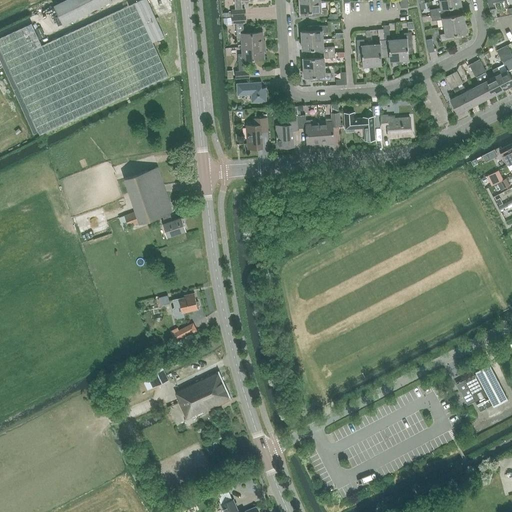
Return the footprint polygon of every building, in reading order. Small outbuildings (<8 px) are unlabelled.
[(0,38),(0,46),(1,48),(40,135),(168,76),(153,42),(165,37),(148,0),(139,0),(42,45),(32,23),(0,38)] [(113,2),(111,0),(65,0),(54,6),(63,26),(113,2)] [(232,16),(245,16),(244,9),(242,9),(242,0),(234,0),(235,10),(231,10),(232,16)] [(431,16),(459,11),(458,6),(462,5),(460,0),(439,0),(440,8),(430,10),(431,16)] [(321,2),(299,3),(300,12),(306,12),(307,17),(327,15),(327,8),(321,8),(321,2)] [(488,5),(491,19),(497,18),(495,4),(488,5)] [(444,27),(465,23),(463,13),(459,14),(459,11),(431,16),(432,21),(443,19),(444,27)] [(242,47),(263,45),(262,32),(244,33),(243,22),(245,22),(245,16),(232,16),(232,22),(236,22),(237,40),(242,40),(242,47)] [(465,23),(444,27),(445,33),(440,34),(441,41),(461,38),(460,33),(466,32),(465,23)] [(302,41),(323,39),(322,33),(328,32),(328,25),(307,26),(307,30),(301,31),(302,41)] [(399,60),(398,38),(390,39),(389,25),(383,25),(383,29),(384,39),(385,57),(390,57),(390,61),(399,60)] [(385,57),(384,39),(383,29),(378,29),(378,36),(379,36),(380,43),(371,44),(372,65),(382,65),(381,57),(385,57)] [(398,38),(399,60),(409,59),(408,53),(413,53),(411,32),(404,33),(405,38),(398,38)] [(307,54),(335,52),(334,46),(323,47),(323,39),(302,41),(302,50),(306,49),(307,54)] [(372,65),(371,44),(364,44),(364,39),(356,39),(358,60),(363,60),(363,66),(372,65)] [(432,39),(426,40),(428,52),(435,51),(432,39)] [(263,45),(242,47),(243,53),(238,54),(239,71),(236,71),(236,78),(249,77),(249,71),(246,71),(246,60),(264,58),(263,45)] [(502,48),(508,60),(511,57),(511,55),(507,45),(502,48)] [(503,62),(508,60),(502,48),(497,50),(503,62)] [(303,68),(324,66),(324,59),(335,58),(335,52),(307,54),(307,57),(303,58),(303,68)] [(474,62),(481,74),(486,71),(480,59),(474,62)] [(475,77),(481,74),(474,62),(469,65),(475,77)] [(324,66),(303,68),(304,77),(310,76),(310,81),(331,80),(331,73),(325,73),(324,66)] [(496,76),(503,90),(511,85),(511,78),(508,70),(501,73),(497,67),(493,70),(496,76)] [(451,74),(458,86),(463,83),(457,71),(451,74)] [(341,79),(336,79),(336,85),(347,84),(346,79),(346,72),(340,72),(341,79)] [(496,76),(489,79),(486,72),(481,74),(484,80),(492,96),(503,90),(496,76)] [(460,91),(458,88),(458,86),(451,74),(445,77),(451,90),(453,89),(456,95),(450,99),(458,114),(469,108),(460,91)] [(492,96),(484,80),(481,74),(476,77),(480,84),(473,87),(481,102),(492,96)] [(252,102),(267,101),(266,87),(261,87),(261,81),(236,83),(237,95),(251,94),(252,102)] [(481,102),(473,87),(466,91),(463,85),(458,88),(460,91),(469,108),(481,102)] [(374,124),(380,123),(378,105),(372,106),(373,116),(363,117),(363,118),(355,118),(354,112),(344,112),(346,132),(354,131),(355,128),(364,127),(365,141),(375,140),(374,124)] [(319,123),(320,144),(334,143),(333,126),(340,125),(339,112),(331,113),(332,118),(325,119),(326,122),(319,123)] [(320,144),(319,123),(312,123),(312,120),(305,120),(305,115),(298,115),(299,128),(306,128),(307,144),(320,144)] [(388,136),(411,135),(410,118),(388,119),(387,115),(381,116),(382,127),(388,127),(388,136)] [(297,116),(287,117),(287,125),(276,126),(277,147),(293,146),(292,130),(298,129),(297,116)] [(262,131),(268,131),(267,117),(254,118),(254,124),(246,125),(248,148),(263,147),(262,131)] [(507,165),(511,162),(511,142),(499,149),(502,156),(507,165)] [(182,217),(172,220),(170,213),(173,212),(158,167),(124,178),(135,212),(119,218),(123,229),(139,223),(160,216),(167,237),(186,231),(182,217)] [(504,189),(510,186),(506,178),(501,181),(504,189)] [(491,191),(499,189),(496,182),(489,184),(491,191)] [(194,293),(178,297),(179,298),(173,300),(175,308),(181,307),(182,313),(198,309),(194,293)] [(167,294),(157,296),(158,304),(169,302),(167,294)] [(170,331),(177,343),(198,333),(197,331),(197,330),(193,322),(179,330),(177,327),(170,331)] [(468,405),(475,401),(480,411),(493,405),(494,407),(508,399),(490,364),(475,372),(476,374),(464,380),(457,383),(468,405)] [(140,375),(147,390),(169,380),(162,365),(140,375)] [(196,417),(232,399),(219,370),(175,393),(178,398),(176,399),(186,420),(195,415),(196,417)] [(221,504),(232,500),(228,490),(217,494),(221,504)] [(232,500),(221,504),(221,505),(223,511),(258,511),(256,506),(241,511),(238,511),(234,499),(232,500)]
